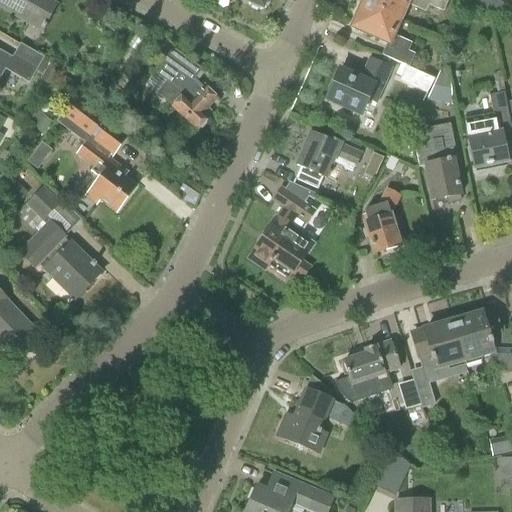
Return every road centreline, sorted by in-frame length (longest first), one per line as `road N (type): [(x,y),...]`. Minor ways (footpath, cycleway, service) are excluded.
road 1 (residential): [(264,348),(310,320),(511,263)]
road 2 (residential): [(5,467),(181,294)]
road 3 (residential): [(181,294),(279,68)]
road 4 (residential): [(194,511),(264,348)]
road 5 (residential): [(152,0),(279,68)]
